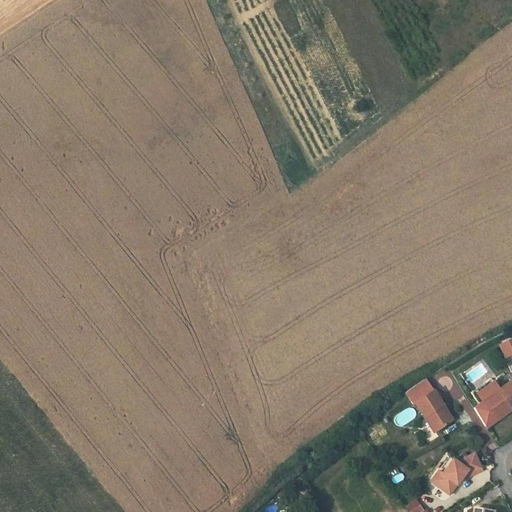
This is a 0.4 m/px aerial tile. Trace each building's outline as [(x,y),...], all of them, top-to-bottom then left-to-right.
[(511,339),(503,344),(509,355),(511,353),(511,339)] [(509,355),(503,344),(499,345),(505,357),(509,355)] [(414,403),(432,391),(425,380),(415,387),(406,394),(412,404),(414,403)] [(496,418),(511,408),(511,406),(511,382),(511,381),(498,390),(482,402),(473,408),(485,426),(496,418)] [(482,402),(498,390),(492,382),(476,394),(482,402)] [(451,420),(432,391),(414,403),(423,418),(425,417),(435,432),(451,420)] [(511,409),(511,408),(496,418),(498,420),(511,409)] [(442,474),(435,485),(449,495),(461,479),(463,476),(465,476),(481,469),(474,454),(456,463),(452,461),(442,474)] [(463,476),(461,479),(463,481),(482,472),(481,469),(465,476),(463,476)] [(398,471),(390,479),(395,485),(404,477),(398,471)] [(435,485),(442,474),(438,472),(431,482),(435,485)]
